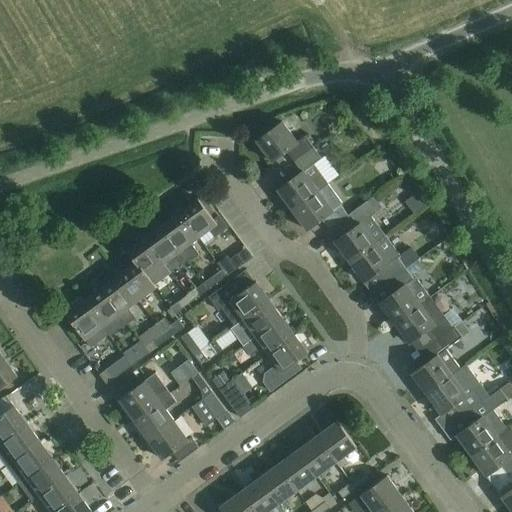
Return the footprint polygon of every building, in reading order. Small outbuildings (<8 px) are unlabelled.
[(296,143),(282,123),(256,141),(272,162),(286,152),(294,162),(313,148),(304,137),(296,143)] [(302,173),(278,190),(283,198),(281,200),(280,203),(287,212),(290,212),(292,210),(327,184),(313,165),(321,159),(313,148),(294,162),(302,173)] [(341,204),(327,184),(292,210),(307,231),(322,220),(329,230),(348,216),(340,205),(341,204)] [(185,204),(187,207),(179,212),(198,238),(209,230),(215,238),(227,229),(218,217),(214,220),(198,199),(196,200),(194,198),(191,197),(186,201),(185,204)] [(348,216),(329,230),(337,241),(335,242),(350,262),(385,236),(370,216),(375,212),(367,202),(348,216)] [(199,254),(193,247),(191,244),(198,238),(179,212),(162,225),(188,260),(189,261),(199,254)] [(188,260),(162,225),(161,225),(158,221),(149,228),(152,232),(145,238),(169,271),(170,271),(181,263),(182,264),(188,260)] [(399,256),(385,236),(350,262),(365,283),(380,272),(387,282),(405,268),(397,257),(399,256)] [(153,286),(154,285),(171,272),(170,271),(169,271),(145,238),(127,251),(132,259),(133,258),(153,286)] [(218,263),(222,269),(227,276),(237,268),(228,255),(218,263)] [(122,266),(125,271),(119,276),(138,301),(156,288),(154,285),(153,286),(133,258),(132,259),(122,266)] [(395,293),(380,304),(395,324),(430,298),(415,278),(414,279),(405,268),(387,282),(395,293)] [(222,269),(205,281),(210,288),(227,276),(222,269)] [(119,276),(112,280),(109,276),(100,283),(103,287),(101,288),(127,324),(135,318),(128,308),(138,301),(119,276)] [(269,300),(256,282),(247,289),(238,276),(209,297),(218,310),(221,308),(234,326),(269,300)] [(205,281),(187,295),(192,301),(210,288),(205,281)] [(127,324),(101,288),(84,301),(103,327),(113,319),(120,329),(127,324)] [(170,307),(175,313),(192,301),(187,295),(170,307)] [(411,343),(419,353),(452,328),(430,298),(395,324),(410,344),(411,343)] [(269,300),(234,326),(231,328),(243,346),(282,318),(269,300)] [(74,302),(63,310),(66,314),(85,340),(91,348),(104,338),(102,334),(105,332),(108,336),(109,335),(103,327),(84,301),(78,306),(74,302)] [(282,318),(243,346),(250,356),(260,349),(258,346),(261,344),(268,354),(295,335),(282,318)] [(160,330),(167,340),(184,328),(178,320),(171,325),(169,323),(160,330)] [(152,339),(145,344),(150,352),(167,340),(160,330),(158,328),(150,334),(150,337),(152,339)] [(412,374),(427,395),(460,370),(459,368),(445,349),(460,339),(452,328),(419,353),(427,364),(412,374)] [(188,333),(182,337),(194,355),(200,350),(188,333)] [(268,354),(277,366),(265,374),(264,382),(270,391),(292,375),(288,369),(308,354),(295,335),(268,354)] [(201,351),(208,360),(222,350),(215,340),(201,351)] [(382,366),(406,362),(403,346),(379,351),(382,366)] [(132,365),(140,359),(132,348),(124,354),(132,365)] [(200,350),(194,355),(202,365),(208,360),(201,351),(200,350)] [(107,383),(116,377),(132,365),(123,354),(108,365),(99,372),(107,383)] [(0,390),(18,377),(4,359),(0,361),(0,390)] [(189,360),(182,364),(192,377),(199,373),(189,360)] [(465,364),(459,368),(460,370),(427,395),(442,415),(456,404),(464,414),(488,396),(465,364)] [(219,390),(230,382),(223,372),(212,380),(219,390)] [(156,373),(145,381),(119,400),(134,421),(171,393),(156,373)] [(202,390),(203,399),(213,392),(199,373),(192,377),(202,390)] [(233,380),(230,382),(219,390),(240,418),(254,408),(233,380)] [(471,425),(457,436),(471,456),(507,429),(493,410),(507,400),(499,389),(488,396),(464,414),(471,425)] [(225,429),(234,421),(213,392),(203,399),(217,419),(225,429)] [(171,393),(134,421),(148,440),(174,421),(166,410),(177,402),(171,393)] [(192,407),(206,427),(217,419),(203,399),(192,407)] [(14,406),(0,416),(0,444),(27,424),(14,406)] [(174,421),(148,440),(163,460),(173,453),(180,462),(200,448),(192,438),(189,440),(174,421)] [(349,462),(345,457),(357,448),(338,422),(317,437),(336,463),(341,468),(349,462)] [(27,424),(0,444),(0,457),(6,466),(40,442),(27,424)] [(511,431),(511,430),(507,429),(471,456),(486,476),(501,466),(509,476),(511,473),(511,431)] [(317,477),(336,463),(317,437),(298,451),(317,477)] [(40,442),(6,466),(19,484),(53,459),(40,442)] [(317,477),(298,451),(279,465),(298,491),(317,477)] [(53,459),(19,484),(32,501),(40,495),(66,476),(53,459)] [(298,491),(279,465),(259,479),(278,505),(298,491)] [(511,480),(511,490),(502,497),(511,510),(511,473),(509,476),(511,480)] [(364,474),(351,483),(356,490),(369,481),(364,474)] [(66,476),(40,495),(52,511),(53,511),(78,494),(66,476)] [(387,477),(361,495),(373,511),(380,511),(401,496),(387,477)] [(259,479),(240,493),(253,511),(269,511),(278,505),(259,479)] [(356,490),(351,483),(338,493),(343,499),(356,490)] [(253,511),(240,493),(220,508),(222,511),(253,511)] [(91,511),(92,511),(78,494),(53,511),(91,511)] [(413,511),(401,496),(380,511),(413,511)] [(326,502),(313,511),(312,511),(326,511),(330,509),(326,502)]
